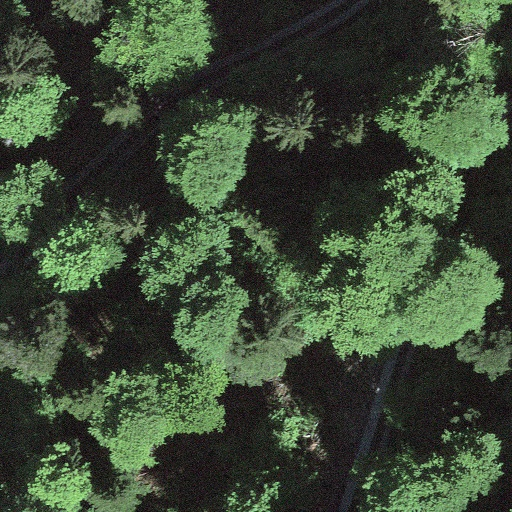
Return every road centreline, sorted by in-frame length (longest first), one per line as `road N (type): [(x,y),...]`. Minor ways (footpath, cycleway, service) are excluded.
road 1 (track): [(0,278),(92,162),(156,107),(335,0)]
road 2 (track): [(511,111),(479,146),(444,222),(348,511)]
